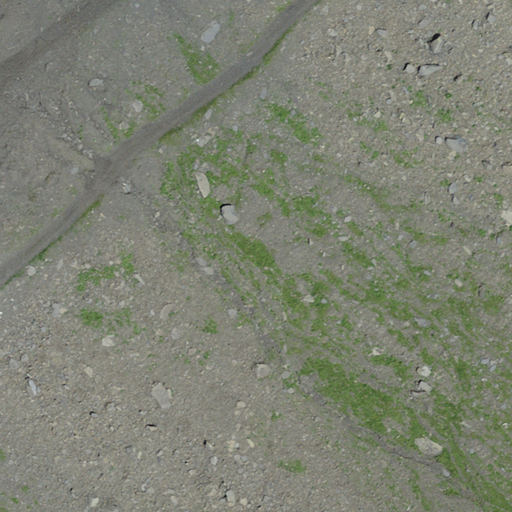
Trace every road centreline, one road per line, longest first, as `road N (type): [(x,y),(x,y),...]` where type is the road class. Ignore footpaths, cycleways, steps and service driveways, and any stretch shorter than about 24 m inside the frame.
road 1 (track): [(0,302),(76,218),(256,49),(323,0)]
road 2 (track): [(97,0),(0,86)]
